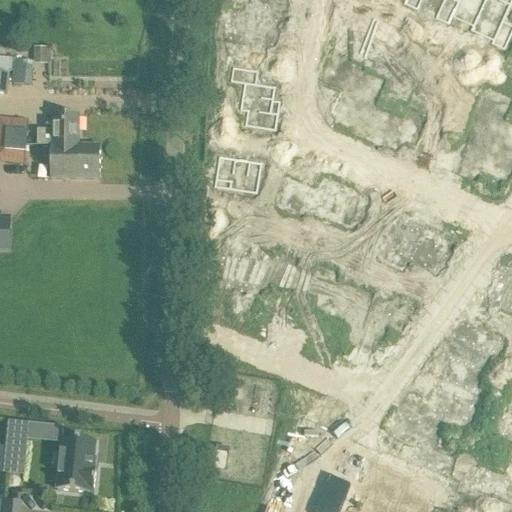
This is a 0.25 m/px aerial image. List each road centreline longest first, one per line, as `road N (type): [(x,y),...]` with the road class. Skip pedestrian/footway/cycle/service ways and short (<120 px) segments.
road 1 (unclassified): [(166,511),(184,0)]
road 2 (residential): [(509,222),(314,134),(303,115),(319,0)]
road 3 (residential): [(509,222),(373,402)]
road 4 (residential): [(213,333),(373,402)]
road 5 (residential): [(373,402),(326,451),(301,511)]
